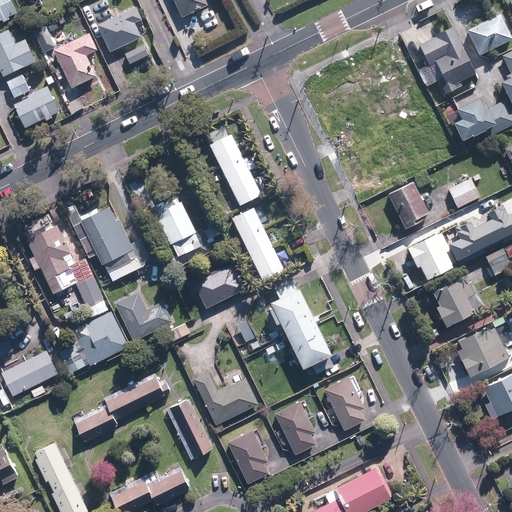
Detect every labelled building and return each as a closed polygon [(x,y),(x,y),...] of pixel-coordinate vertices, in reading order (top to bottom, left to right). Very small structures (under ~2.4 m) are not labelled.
[(0,0),(0,20),(16,14),(9,0),(0,0)] [(172,0),(181,18),(207,6),(204,0),(172,0)] [(97,26),(110,53),(141,38),(135,25),(142,21),(135,8),(97,26)] [(478,54),(511,38),(499,13),(466,30),(478,54)] [(43,53),(55,47),(45,27),(33,32),(43,53)] [(477,74),(453,27),(420,43),(445,94),(462,85),(461,82),(477,74)] [(0,33),(0,71),(2,77),(35,61),(25,39),(15,44),(8,30),(0,33)] [(71,89),(96,77),(86,56),(97,51),(89,34),(53,51),(71,89)] [(144,45),(125,54),(130,64),(149,56),(144,45)] [(511,51),(504,55),(511,71),(511,72),(506,76),(508,79),(502,81),(511,100),(511,51)] [(15,98),(30,90),(22,75),(7,82),(15,98)] [(44,78),(47,85),(54,82),(51,75),(44,78)] [(400,75),(372,88),(386,117),(413,104),(400,75)] [(422,79),(411,84),(422,106),(432,101),(422,79)] [(331,111),(327,113),(337,134),(373,117),(357,84),(326,99),(331,111)] [(24,128),(59,112),(47,87),(27,96),(28,99),(14,105),(24,128)] [(463,120),(455,124),(463,140),(484,130),(487,137),(511,124),(511,112),(505,99),(485,109),(480,99),(458,110),(463,120)] [(375,121),(355,130),(360,140),(380,131),(375,121)] [(411,130),(366,151),(378,177),(412,162),(416,171),(437,161),(432,151),(423,155),(411,130)] [(260,193),(231,133),(209,144),(238,204),(260,193)] [(511,143),(503,148),(511,166),(511,143)] [(464,170),(472,166),(470,161),(462,164),(464,170)] [(154,204),(140,177),(129,182),(138,201),(136,203),(140,211),(154,204)] [(457,208),(479,197),(470,178),(447,189),(457,208)] [(388,194),(405,229),(424,220),(423,216),(429,213),(413,181),(388,194)] [(500,213),(491,197),(467,210),(476,226),(500,213)] [(172,203),(169,198),(151,206),(168,242),(170,241),(177,255),(193,247),(190,240),(196,238),(192,231),(194,229),(180,199),(172,203)] [(114,218),(107,204),(78,219),(79,220),(71,224),(87,256),(95,252),(100,263),(132,247),(117,217),(114,218)] [(284,272),(253,206),(231,217),(262,283),(284,272)] [(55,222),(24,238),(32,253),(27,256),(33,268),(38,265),(52,292),(73,281),(81,297),(77,299),(78,302),(83,308),(85,307),(103,299),(84,256),(67,264),(65,259),(71,256),(68,251),(69,250),(55,222)] [(207,238),(220,231),(216,222),(202,228),(207,238)] [(453,267),(436,233),(407,247),(417,267),(420,266),(427,279),(453,267)] [(511,266),(502,247),(485,256),(494,274),(511,266)] [(139,265),(135,255),(106,269),(111,279),(139,265)] [(205,306),(242,288),(230,262),(192,281),(205,306)] [(279,322),(300,367),(310,363),(315,372),(332,364),(328,355),(329,354),(298,287),(296,288),(291,279),(274,287),(278,296),(269,301),(271,307),(268,308),(275,324),(279,322)] [(458,284),(456,279),(431,292),(438,306),(434,307),(444,327),(472,313),(465,297),(473,294),(466,280),(458,284)] [(108,298),(116,294),(112,286),(104,290),(108,298)] [(132,339),(171,320),(161,300),(146,307),(137,289),(113,301),(132,339)] [(103,299),(85,307),(89,316),(107,308),(103,299)] [(88,363),(127,344),(109,310),(71,329),(76,338),(72,340),(73,342),(57,350),(68,372),(88,362),(88,363)] [(253,336),(245,319),(235,324),(244,341),(253,336)] [(470,376),(509,357),(493,323),(454,342),(470,376)] [(270,338),(277,335),(275,329),(267,332),(270,338)] [(0,354),(12,349),(3,330),(0,331),(0,354)] [(252,348),(259,345),(256,339),(249,342),(252,348)] [(277,348),(284,345),(281,339),(274,343),(277,348)] [(274,350),(271,344),(264,347),(267,353),(274,350)] [(0,371),(11,394),(56,372),(45,349),(0,370),(0,371)] [(105,362),(98,366),(100,371),(108,367),(105,362)] [(192,377),(214,423),(257,402),(244,376),(229,384),(228,382),(215,388),(206,370),(192,377)] [(511,372),(484,387),(497,415),(511,407),(511,372)] [(159,385),(155,375),(104,399),(107,405),(74,422),(82,439),(83,438),(84,440),(115,425),(115,423),(116,422),(114,418),(163,395),(162,393),(169,390),(165,382),(159,385)] [(342,429),(364,419),(359,408),(363,406),(348,375),(322,387),(342,429)] [(32,396),(44,390),(42,384),(30,390),(32,396)] [(186,400),(185,398),(168,406),(193,456),(210,448),(209,446),(211,445),(188,399),(186,400)] [(293,453),(314,442),(309,432),(314,430),(298,399),(273,411),(293,453)] [(225,440),(246,482),(267,472),(262,461),(266,459),(251,428),(225,440)] [(36,456),(33,457),(44,481),(47,479),(52,491),(50,492),(59,511),(80,511),(86,509),(53,440),(33,450),(36,456)] [(0,477),(16,470),(5,447),(0,448),(0,477)] [(307,511),(357,511),(390,496),(374,465),(332,486),(337,496),(306,511),(307,511)] [(187,484),(179,468),(146,484),(143,478),(109,495),(118,511),(119,511),(120,511),(152,496),(154,501),(155,500),(156,501),(187,486),(186,485),(187,484)] [(419,511),(415,503),(397,511),(419,511)]
